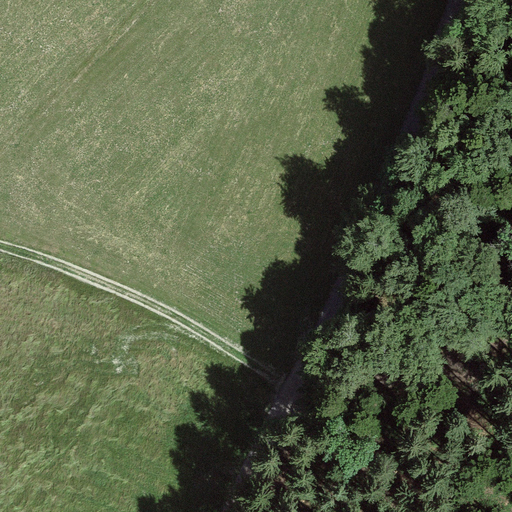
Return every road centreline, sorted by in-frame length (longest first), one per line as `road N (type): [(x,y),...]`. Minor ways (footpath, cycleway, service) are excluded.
road 1 (track): [(453,0),(410,142),(225,511)]
road 2 (track): [(0,245),(150,303),(289,382)]
